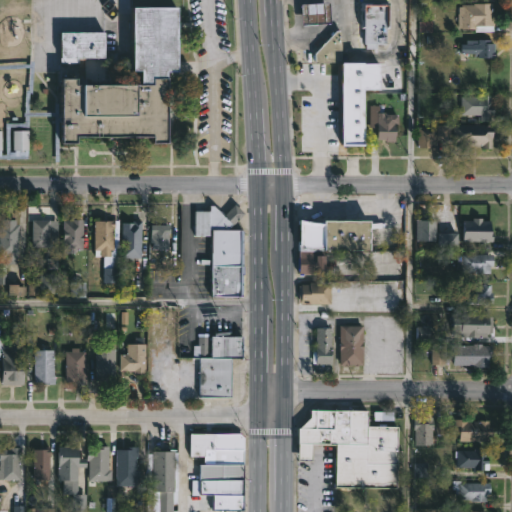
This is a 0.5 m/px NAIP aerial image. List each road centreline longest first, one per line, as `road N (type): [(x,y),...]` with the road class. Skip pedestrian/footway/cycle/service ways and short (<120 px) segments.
road 1 (secondary): [(259,186),(259,511)]
road 2 (secondary): [(290,511),(289,187)]
road 3 (residential): [(259,406),(0,416)]
road 4 (residential): [(259,186),(0,186)]
road 5 (residential): [(511,393),(288,400)]
road 6 (residential): [(511,189),(289,187)]
road 7 (secondary): [(289,187),(277,0)]
road 8 (secondary): [(248,0),(259,186)]
